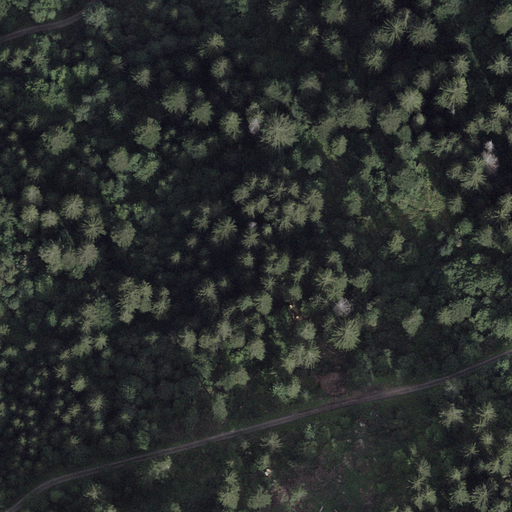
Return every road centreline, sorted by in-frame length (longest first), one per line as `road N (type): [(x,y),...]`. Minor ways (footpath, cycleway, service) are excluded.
road 1 (track): [(11,511),(63,477),(453,376),(511,353)]
road 2 (track): [(0,327),(32,340),(78,338),(200,318),(285,287),(511,248)]
